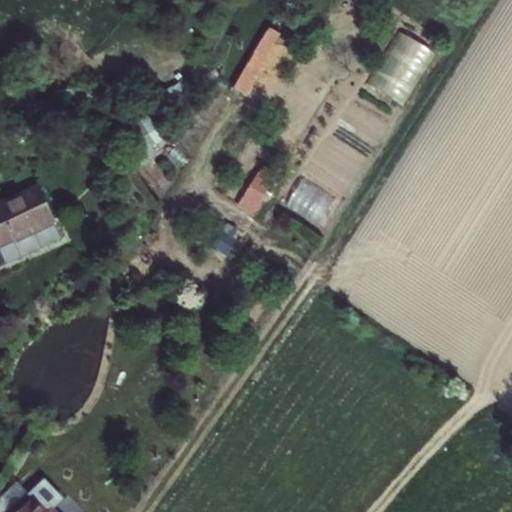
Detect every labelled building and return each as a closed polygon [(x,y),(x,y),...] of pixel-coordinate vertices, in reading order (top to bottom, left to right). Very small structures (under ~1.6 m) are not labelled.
[(251,96),(285,32),(271,25),(237,89),(251,96)] [(401,32),(376,87),(409,102),(434,47),(401,32)] [(122,123),(139,165),(163,156),(145,113),(122,123)] [(257,215),(273,184),(256,176),(240,206),(257,215)] [(306,177),(293,204),(327,221),(340,193),(306,177)] [(59,233),(28,185),(0,203),(0,272),(59,233)] [(228,221),(216,250),(230,256),(242,227),(228,221)] [(38,494),(18,511),(64,511),(57,504),(52,509),(38,494)]
